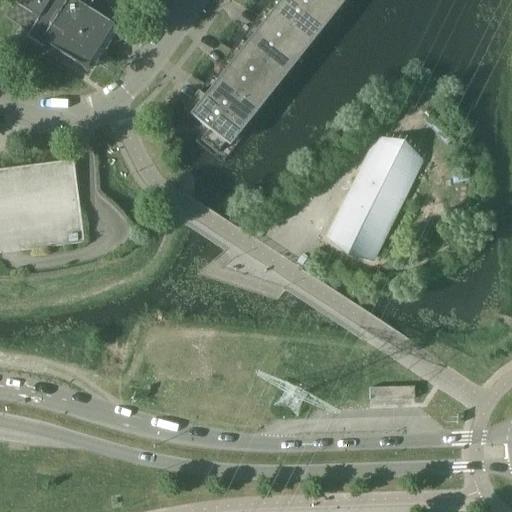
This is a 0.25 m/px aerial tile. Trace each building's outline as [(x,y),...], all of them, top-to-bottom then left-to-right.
[(108,33),(121,13),(101,0),(13,0),(3,17),(85,70),(108,33)] [(289,0),(281,0),(271,13),(307,41),(311,45),(324,28),(320,24),(289,0)] [(324,0),(289,0),(320,24),(324,28),(337,11),(333,8),(324,0)] [(324,0),(333,8),(337,11),(346,0),(324,0)] [(271,13),(257,30),(293,58),(297,61),(311,45),(307,41),(271,13)] [(257,30),(244,47),(280,75),(284,78),(297,61),(293,58),(257,30)] [(244,47),(231,64),(266,92),(270,95),(284,78),(280,75),(244,47)] [(231,64),(217,81),(253,109),(257,112),(270,95),(266,92),(231,64)] [(204,97),(204,98),(239,126),(243,129),(257,112),(253,109),(217,81),(204,97)] [(198,92),(184,110),(190,115),(210,131),(202,141),(217,153),(225,143),(229,147),(243,129),(239,126),(204,98),(204,97),(198,92)] [(405,103),(395,111),(405,116),(414,108),(405,103)] [(428,115),(423,121),(447,146),(453,140),(428,115)] [(351,195),(330,239),(329,240),(370,261),(420,160),(379,139),(357,184),(360,187),(356,196),(351,195)] [(0,254),(15,253),(86,244),(75,159),(0,168),(0,254)] [(369,388),(370,400),(414,399),(414,387),(369,388)]
